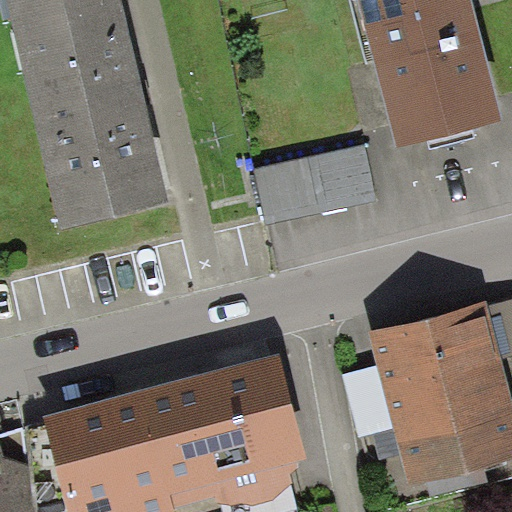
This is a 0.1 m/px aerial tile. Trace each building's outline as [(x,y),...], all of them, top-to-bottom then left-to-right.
[(117,0),(0,0),(54,239),(165,214),(117,0)] [(467,0),(356,0),(403,165),(506,136),(467,0)] [(359,149),(253,172),(265,223),(370,200),(359,149)] [(376,378),(342,386),(358,447),(393,438),(409,503),(511,477),(511,412),(501,369),(511,366),(511,308),(368,345),(376,378)] [(273,370),(99,407),(115,484),(152,475),(157,497),(178,511),(183,511),(212,507),(212,511),(287,511),(282,470),(296,465),(273,370)] [(0,511),(22,511),(12,467),(0,469),(0,511)]
